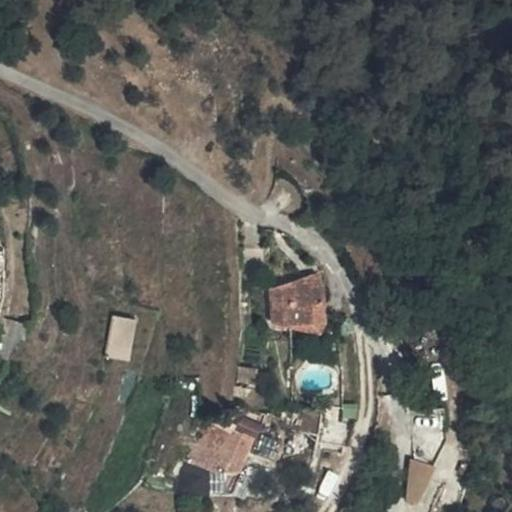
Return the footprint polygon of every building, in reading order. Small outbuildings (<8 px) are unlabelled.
[(310,285),(322,282),(319,272),(307,277),(310,285)] [(276,323),(295,327),(297,321),(314,320),(315,306),(327,306),(328,282),(322,282),(310,285),(307,277),(277,287),(276,323)] [(328,322),(327,306),(315,306),(314,320),(297,321),(295,327),(320,334),(328,322)] [(110,355),(131,359),(139,318),(117,314),(110,355)] [(191,375),(190,389),(207,391),(208,377),(191,375)] [(195,466),(211,473),(249,467),(255,454),(240,448),(247,431),(213,419),(195,466)] [(301,467),(326,473),(335,436),(308,436),(301,467)] [(408,500),(427,502),(431,460),(412,458),(408,500)]
